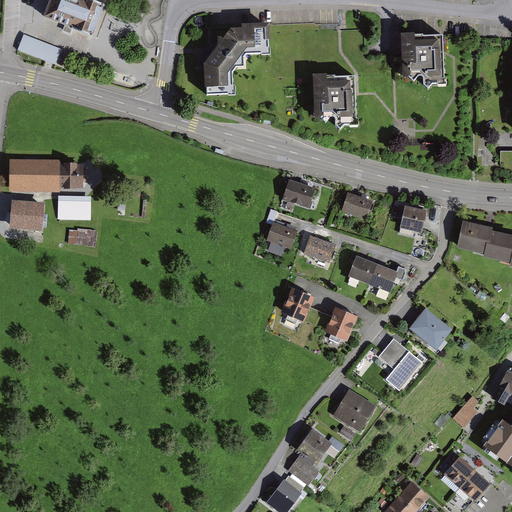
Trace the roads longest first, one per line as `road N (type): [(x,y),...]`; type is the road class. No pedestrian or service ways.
road 1 (residential): [(243,511),(333,380),(433,266),(453,193)]
road 2 (tertiary): [(159,113),(453,193)]
road 3 (tertiary): [(1,73),(159,113)]
road 4 (residential): [(504,14),(342,0)]
road 5 (unknown): [(11,23),(101,46),(117,12)]
